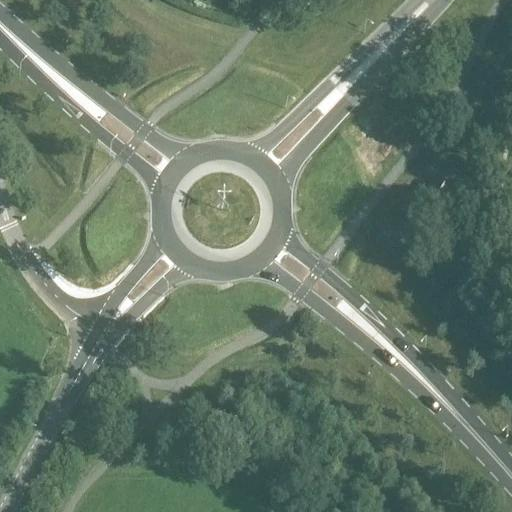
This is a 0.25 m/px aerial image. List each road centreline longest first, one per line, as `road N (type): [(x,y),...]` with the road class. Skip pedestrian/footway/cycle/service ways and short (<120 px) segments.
road 1 (tertiary): [(281,186),(299,153),(432,0)]
road 2 (tertiary): [(430,0),(256,156)]
road 3 (primary): [(183,155),(142,135),(0,14)]
road 4 (primary): [(0,39),(154,192)]
road 5 (primary): [(511,477),(366,326)]
road 6 (tertiary): [(5,511),(100,336)]
road 7 (unclassified): [(100,336),(26,269),(0,202)]
road 8 (primary): [(256,269),(366,326)]
road 9 (primary): [(366,326),(346,295),(281,240)]
